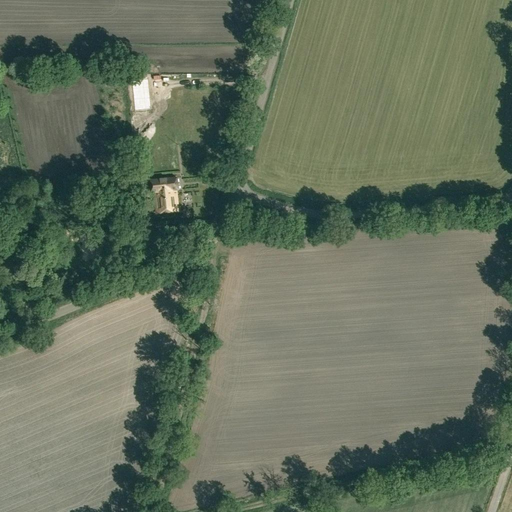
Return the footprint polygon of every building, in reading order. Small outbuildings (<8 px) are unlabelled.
[(146,81),(130,83),(134,114),(151,111),(146,81)] [(176,188),(178,188),(177,176),(149,179),(151,191),(154,191),(156,212),(178,210),(176,188)] [(144,210),(154,210),(153,199),(144,199),(144,210)] [(145,255),(169,249),(164,229),(140,236),(145,255)] [(36,266),(34,257),(18,260),(20,269),(36,266)]
